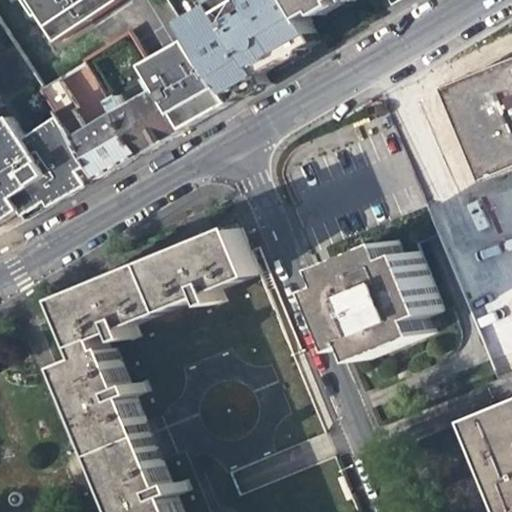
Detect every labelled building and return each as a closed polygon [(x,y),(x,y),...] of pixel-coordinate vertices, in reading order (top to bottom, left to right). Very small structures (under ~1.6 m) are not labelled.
[(30,0),(43,19),(46,16),(63,40),(115,4),(112,0),(30,0)] [(194,72),(162,90),(187,132),(215,117),(236,105),(182,24),(178,17),(167,0),(137,0),(176,64),(185,58),(194,72)] [(220,0),(182,24),(236,105),(271,85),(265,75),(291,61),(307,51),(309,43),(306,39),(314,35),(309,27),(293,0),(220,0)] [(293,0),(309,27),(354,0),(293,0)] [(119,41),(137,68),(146,64),(129,35),(119,41)] [(491,184),(511,174),(511,68),(483,81),(452,94),(491,184)] [(110,103),(117,115),(143,157),(168,143),(187,132),(162,90),(155,78),(146,83),(154,94),(126,110),(119,98),(110,103)] [(81,112),(62,83),(45,94),(60,117),(102,181),(128,166),(143,157),(117,115),(87,132),(76,115),(81,112)] [(0,225),(22,212),(25,217),(49,203),(53,209),(102,181),(60,117),(24,141),(3,108),(0,109),(0,225)] [(29,223),(53,209),(49,203),(25,217),(29,223)] [(182,511),(111,342),(260,279),(241,233),(211,246),(127,280),(69,305),(92,362),(69,372),(86,411),(125,504),(128,511),(182,511)] [(324,293),(349,354),(362,349),(369,365),(433,338),(426,322),(441,315),(416,254),(401,261),(395,246),(330,272),(337,287),(324,293)] [(493,351),(511,349),(511,313),(487,316),(488,327),(491,327),(493,351)] [(511,511),(511,409),(473,425),(507,511),(511,511)]
